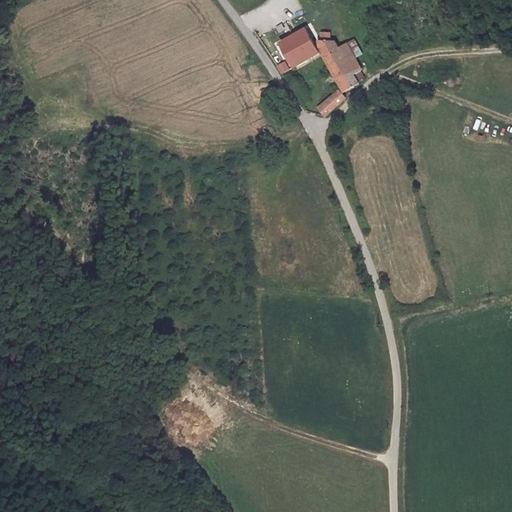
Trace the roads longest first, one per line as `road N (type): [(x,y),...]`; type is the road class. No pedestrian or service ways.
road 1 (unclassified): [(222,0),(314,130),(384,306),(397,405),(394,511)]
road 2 (track): [(0,189),(63,244),(97,299),(191,378),(260,419),(393,462)]
road 3 (track): [(511,122),(386,70)]
road 4 (track): [(511,48),(429,53),(386,70)]
